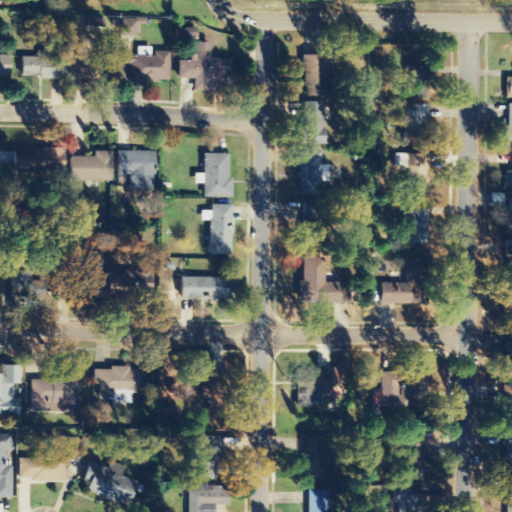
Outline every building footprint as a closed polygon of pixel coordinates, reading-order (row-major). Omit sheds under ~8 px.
[(120,36),(136,37),(136,25),(144,25),(144,19),(120,18),(120,36)] [(169,52),(152,52),(152,48),(137,47),(137,56),(125,56),(125,81),(169,82),(169,52)] [(331,89),(330,54),(301,55),(302,90),(331,89)] [(0,78),(9,79),(9,56),(0,55),(0,78)] [(176,79),(191,79),(191,90),(230,91),(231,57),(188,56),(188,62),(176,61),(176,79)] [(20,78),(63,79),(64,58),(20,57),(20,78)] [(427,65),(407,65),(406,87),(427,87),(427,65)] [(323,103),(301,102),(301,145),(322,145),(323,103)] [(403,147),(424,147),(425,105),(410,105),(410,111),(403,111),(403,147)] [(10,150),(10,165),(0,164),(0,182),(10,182),(10,171),(63,171),(63,149),(10,150)] [(154,152),(116,151),(115,176),(128,176),(128,192),(153,192),(154,152)] [(328,182),(328,166),(320,166),(320,151),(298,152),(299,196),(319,196),(319,182),(328,182)] [(111,182),(112,152),(93,152),(93,157),(68,157),(68,181),(111,182)] [(227,155),(201,154),(201,177),(193,177),(193,184),(201,184),(201,198),(230,198),(231,179),(226,179),(227,155)] [(427,155),(394,154),(393,170),(404,170),(403,194),(426,195),(427,155)] [(502,207),(503,195),(490,195),(489,207),(502,207)] [(230,206),(209,205),(208,255),(229,255),(230,206)] [(426,208),(406,208),(405,244),(426,244),(426,208)] [(91,275),(84,275),(83,297),(102,298),(103,253),(92,252),(91,275)] [(379,305),(412,304),(412,275),(419,275),(419,259),(405,260),(405,283),(379,283),(379,305)] [(323,285),(323,267),(309,267),(309,304),(345,304),(345,285),(323,285)] [(43,300),(44,279),(26,279),(26,272),(7,272),(6,298),(43,300)] [(111,273),(109,294),(147,297),(149,276),(111,273)] [(229,279),(178,278),(178,298),(229,299),(229,279)] [(511,329),(511,294),(503,294),(504,329),(511,329)] [(511,374),(511,342),(503,342),(502,374),(511,374)] [(0,415),(17,416),(18,400),(11,400),(11,385),(20,385),(20,366),(1,366),(0,383),(0,382),(0,415)] [(146,370),(97,369),(96,393),(111,394),(111,404),(130,404),(130,392),(146,392),(146,370)] [(319,385),(343,385),(343,369),(295,369),(294,407),(319,408),(319,385)] [(206,399),(223,399),(224,371),(207,370),(206,399)] [(29,380),(29,412),(70,413),(71,406),(77,406),(77,373),(60,373),(59,380),(29,380)] [(423,374),(406,373),(405,394),(422,395),(423,374)] [(392,407),(394,375),(379,374),(378,389),(372,388),(371,406),(392,407)] [(511,426),(511,392),(502,392),(502,426),(511,426)] [(511,432),(503,432),(503,467),(511,467),(511,473),(511,472),(511,432)] [(11,466),(6,466),(6,452),(12,452),(12,435),(0,434),(0,498),(11,499),(11,466)] [(196,479),(221,479),(222,437),(200,437),(200,447),(189,447),(189,468),(197,468),(196,479)] [(326,439),(305,438),(304,480),(324,481),(326,439)] [(421,481),(421,455),(435,455),(435,439),(402,439),(401,481),(421,481)] [(63,482),(63,459),(17,459),(17,481),(63,482)] [(136,482),(120,478),(124,467),(109,463),(107,468),(87,462),(82,479),(87,480),(84,492),(129,506),(136,482)] [(213,511),(214,506),(227,506),(228,487),(186,487),(186,511),(213,511)] [(411,490),(392,489),(392,503),(397,503),(396,511),(419,511),(420,495),(411,495),(411,490)] [(306,511),(327,511),(328,491),(307,491),(306,511)]
